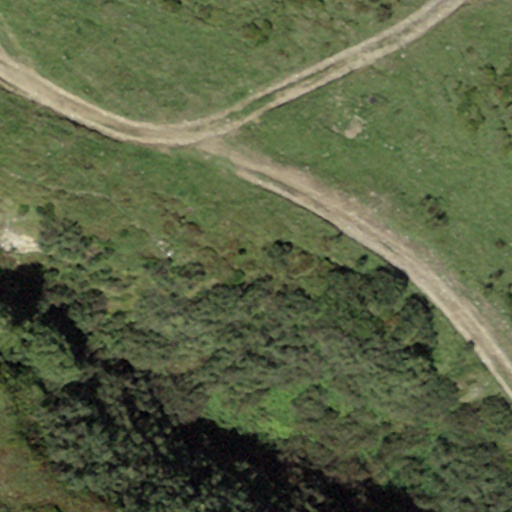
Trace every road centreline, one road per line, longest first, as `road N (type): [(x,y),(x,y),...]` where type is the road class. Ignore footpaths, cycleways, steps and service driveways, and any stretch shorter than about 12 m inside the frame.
road 1 (track): [(511,384),(440,291),(335,214),(207,154),(95,120),(0,70)]
road 2 (track): [(454,0),(388,41),(200,130),(147,134)]
